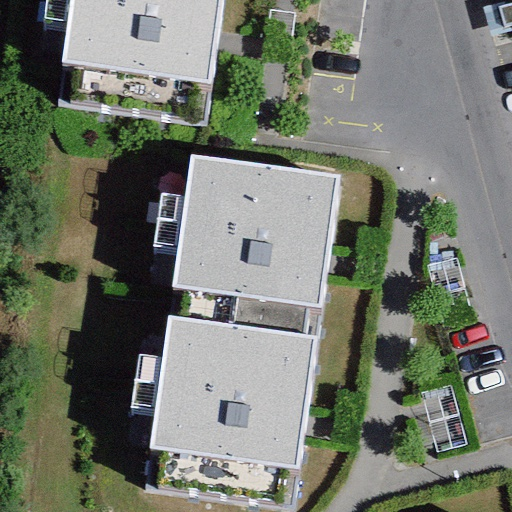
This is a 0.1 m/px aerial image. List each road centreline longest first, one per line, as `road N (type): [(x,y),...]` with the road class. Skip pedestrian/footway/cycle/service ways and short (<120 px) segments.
road 1 (secondary): [(170,0),(120,511)]
road 2 (residential): [(435,0),(511,279)]
